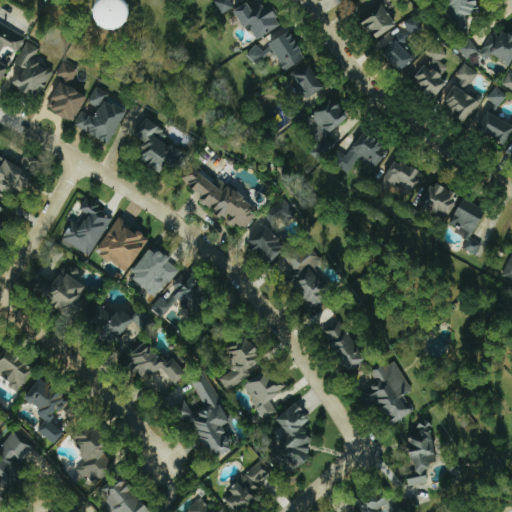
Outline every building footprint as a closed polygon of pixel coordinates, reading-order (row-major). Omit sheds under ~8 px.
[(231,0),(218,0),(215,2),(223,15),(236,7),(231,0)] [(479,0),(452,0),(453,16),(480,15),(479,0)] [(247,28),(251,26),(260,40),(286,24),(272,2),(256,12),(250,2),(236,10),(247,28)] [(398,25),(383,2),(361,17),(377,39),(398,25)] [(27,38),(0,24),(0,79),(3,81),(10,66),(0,61),(0,56),(6,45),(20,52),(27,38)] [(511,34),(503,31),(500,38),(491,33),(483,49),(466,41),(460,53),(471,58),(474,52),(488,60),(491,55),(511,65),(511,34)] [(308,58),(291,32),(271,44),(287,71),(308,58)] [(55,70),(34,61),(40,47),(27,41),(17,64),(24,67),(15,86),(42,98),(55,70)] [(385,55),(403,72),(416,59),(398,41),(385,55)] [(448,83),(442,78),(449,68),(441,62),(448,53),(435,44),(428,55),(432,58),(414,84),(437,99),(448,83)] [(258,64),(267,54),(258,45),(248,54),(258,64)] [(59,75),(73,82),(79,69),(65,62),(59,75)] [(294,73),(307,98),(326,89),(313,63),(294,73)] [(455,78),(469,87),(479,73),(465,64),(455,78)] [(74,122),(89,97),(63,81),(48,107),(74,122)] [(89,101),(101,108),(109,93),(98,86),(89,101)] [(442,107),(467,123),(481,101),(456,86),(442,107)] [(487,98),(499,108),(508,96),(497,87),(487,98)] [(330,131),(351,121),(340,99),(307,115),(323,146),(313,151),(317,160),(339,150),(330,131)] [(112,144),(128,111),(106,100),(97,118),(83,111),(76,126),(112,144)] [(511,135),(511,124),(489,112),(479,129),(506,145),(511,137),(511,135)] [(137,135),(148,142),(143,150),(150,154),(145,162),(162,173),(170,160),(176,164),(184,152),(166,140),(170,133),(148,118),(137,135)] [(375,171),(391,148),(366,130),(340,166),(350,174),(360,160),(375,171)] [(0,164),(0,189),(16,197),(19,190),(27,193),(36,173),(3,158),(0,164)] [(261,208),(222,182),(220,185),(195,169),(186,182),(204,194),(200,201),(246,231),(261,208)] [(452,217),(459,192),(429,183),(422,208),(452,217)] [(488,211),(466,198),(451,223),(462,229),(459,234),(468,240),(464,248),(476,255),(483,244),(472,238),(488,211)] [(91,257),(116,216),(87,199),(81,210),(89,215),(82,227),(75,222),(63,241),(91,257)] [(272,209),(281,225),(297,216),(287,200),(272,209)] [(0,239),(9,226),(0,220),(0,216),(6,208),(0,204),(0,239)] [(98,253),(130,273),(152,239),(119,219),(98,253)] [(271,264),(289,248),(268,225),(250,241),(271,264)] [(295,280),(315,308),(333,296),(314,270),(324,263),(311,244),(288,260),(300,277),(295,280)] [(173,262),(155,247),(133,274),(152,289),(173,262)] [(88,289),(65,270),(46,293),(77,318),(92,300),(84,293),(88,289)] [(215,299),(196,276),(189,282),(184,276),(171,287),(176,293),(169,298),(174,304),(180,299),(194,317),(215,299)] [(130,324),(145,329),(147,320),(116,309),(114,318),(106,315),(108,308),(98,305),(92,323),(109,328),(105,338),(123,344),(130,324)] [(326,330),(348,372),(366,363),(345,320),(326,330)] [(253,376),(250,370),(265,361),(251,338),(228,352),(237,369),(221,378),(228,391),(253,376)] [(133,355),(142,365),(137,369),(145,378),(153,370),(158,375),(164,369),(178,384),(189,373),(175,359),(169,364),(148,341),(133,355)] [(0,358),(0,375),(20,391),(37,369),(8,348),(0,358)] [(414,391),(395,359),(372,372),(379,383),(368,389),(376,402),(380,399),(394,424),(415,412),(406,396),(414,391)] [(272,402),(288,390),(283,383),(277,388),(264,372),(244,388),(267,418),(278,409),(272,402)] [(232,423),(209,374),(192,382),(208,415),(196,421),(215,461),(236,451),(225,427),(232,423)] [(40,432),(57,444),(78,415),(68,407),(74,399),(53,384),(52,386),(42,378),(27,399),(42,410),(38,414),(48,421),(40,432)] [(183,422),(195,417),(188,401),(176,405),(183,422)] [(278,420),(292,436),(277,448),(296,471),(314,456),(307,447),(315,440),(303,426),(311,419),(298,403),(278,420)] [(429,483),(427,468),(440,465),(431,422),(415,425),(417,435),(410,437),(418,478),(409,480),(410,487),(429,483)] [(116,465),(106,455),(116,447),(95,425),(78,441),(86,450),(81,455),(87,462),(78,470),(94,486),(116,465)] [(21,465),(34,450),(15,433),(0,449),(0,453),(5,458),(0,463),(0,476),(1,478),(0,479),(0,485),(11,496),(31,474),(21,465)] [(236,511),(239,511),(277,484),(261,463),(240,479),(242,481),(231,490),(235,495),(228,501),(236,511)] [(152,511),(122,475),(102,491),(119,511),(152,511)] [(361,503),(362,510),(354,511),(392,511),(396,511),(391,494),(361,503)] [(213,511),(203,498),(188,510),(189,511),(213,511)]
